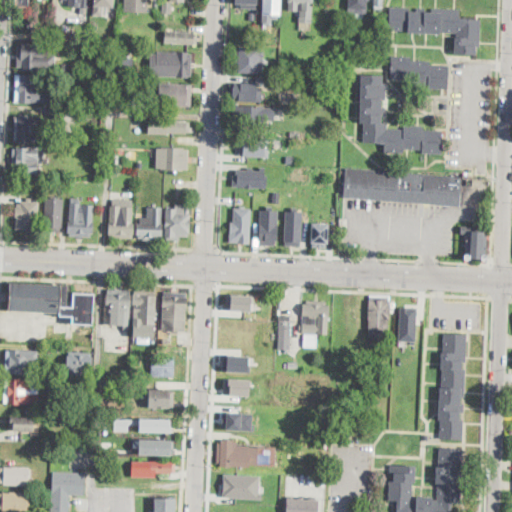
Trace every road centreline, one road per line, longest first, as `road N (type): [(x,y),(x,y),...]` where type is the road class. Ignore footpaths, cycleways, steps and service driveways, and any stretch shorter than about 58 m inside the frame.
road 1 (residential): [(216,0),(192,511)]
road 2 (tertiary): [(0,258),(511,280)]
road 3 (residential): [(511,0),(490,511)]
